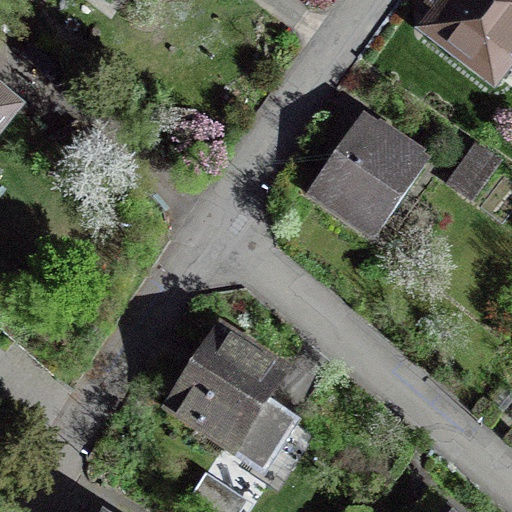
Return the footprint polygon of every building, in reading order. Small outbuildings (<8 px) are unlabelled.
[(511,0),(450,0),(428,29),(493,79),(511,54),(511,0)] [(0,123),(11,111),(0,101),(0,123)] [(429,162),(373,123),(323,195),(379,234),(429,162)] [(476,148),(453,181),(474,196),(497,163),(476,148)] [(220,330),(168,408),(262,470),(292,423),(264,405),(285,373),(220,330)] [(241,511),(247,504),(205,476),(190,498),(209,511),(241,511)]
